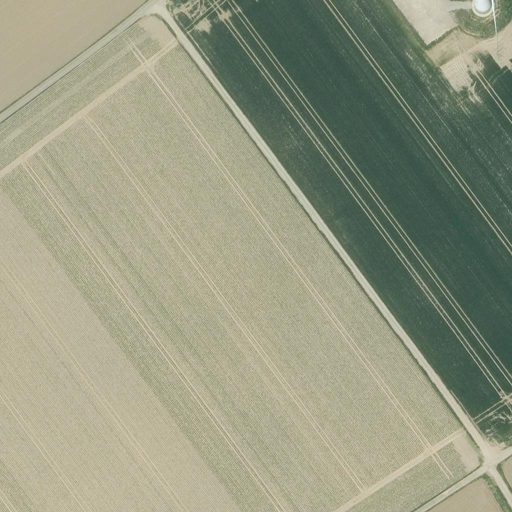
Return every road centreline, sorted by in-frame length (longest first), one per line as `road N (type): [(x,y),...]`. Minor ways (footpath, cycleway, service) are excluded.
road 1 (track): [(154,6),(493,461)]
road 2 (unclassified): [(0,121),(161,0)]
